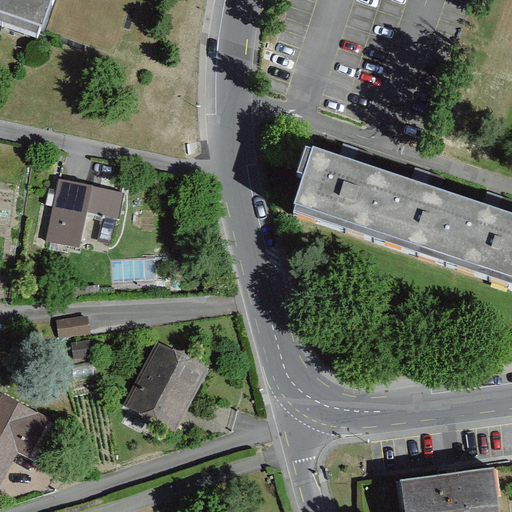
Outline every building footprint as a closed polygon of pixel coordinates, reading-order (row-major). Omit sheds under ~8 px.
[(0,0),(0,15),(38,29),(48,0),(0,0)] [(511,216),(312,150),(293,204),(511,277),(511,216)] [(124,194),(58,180),(46,239),(83,247),(91,214),(119,219),(124,194)] [(104,219),(101,240),(113,242),(116,221),(104,219)] [(157,341),(123,406),(175,433),(209,369),(157,341)] [(0,394),(0,485),(17,452),(29,459),(49,419),(0,394)] [(499,511),(494,468),(400,481),(404,511),(499,511)]
